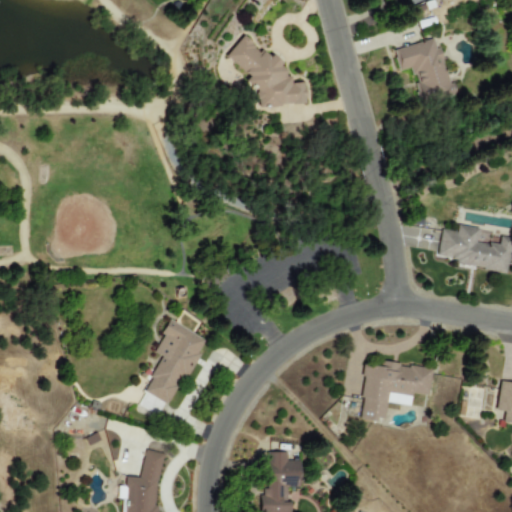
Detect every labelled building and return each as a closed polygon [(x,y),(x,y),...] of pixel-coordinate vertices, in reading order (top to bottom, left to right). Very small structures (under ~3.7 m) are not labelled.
[(303,105),(302,82),(292,83),(281,73),(281,64),(268,53),(261,54),(240,36),(223,56),(244,74),(244,83),(254,91),(255,106),(264,105),(265,106),(303,105)] [(392,49),(397,71),(411,68),(419,101),(449,94),(436,39),(392,49)] [(434,260),(504,272),(510,238),(498,236),(496,246),(474,241),(476,228),(455,224),(453,232),(439,229),(434,260)] [(202,339),(167,321),(151,352),(159,357),(141,392),(167,406),(202,339)] [(429,370),(364,360),(355,418),(381,422),(384,402),(407,406),(410,393),(426,396),(429,370)] [(511,384),(496,383),(493,411),(502,412),(500,423),(511,424),(511,384)] [(154,511),(157,452),(140,451),(139,477),(123,477),(123,487),(115,486),(115,498),(121,499),(120,511),(154,511)] [(266,452),(265,490),(259,490),(258,511),(288,511),(288,502),(284,502),(285,487),(297,488),(298,460),(284,460),(285,452),(266,452)]
